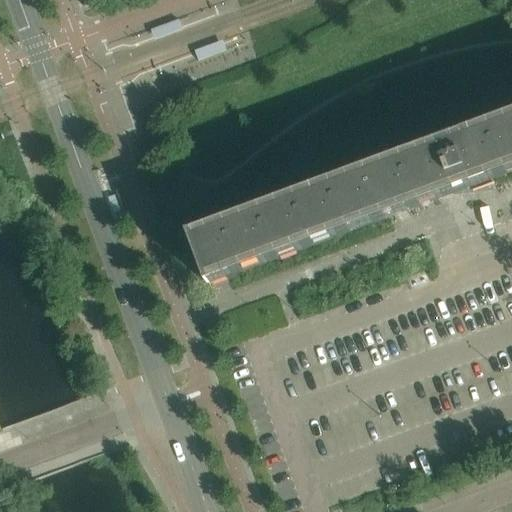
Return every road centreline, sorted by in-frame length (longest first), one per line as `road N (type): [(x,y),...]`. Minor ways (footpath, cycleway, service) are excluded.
road 1 (unclassified): [(168,405),(18,0)]
road 2 (unclassified): [(0,466),(168,405)]
